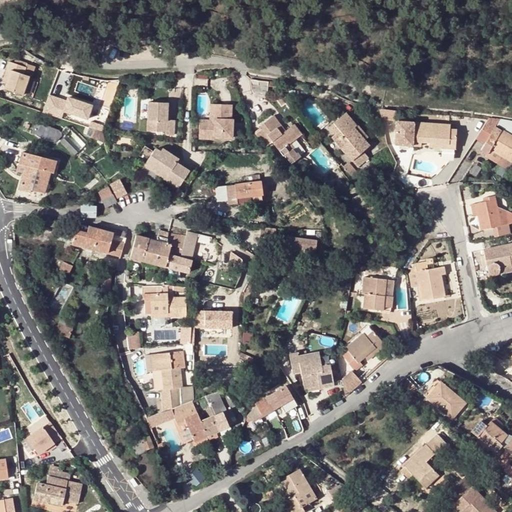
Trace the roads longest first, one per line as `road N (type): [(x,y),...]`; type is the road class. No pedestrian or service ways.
road 1 (residential): [(349,85),(242,64),(79,62),(28,41),(0,40)]
road 2 (residential): [(139,511),(11,292)]
road 3 (residential): [(27,211),(93,219),(136,211),(120,284),(125,352)]
road 4 (track): [(349,85),(506,109),(511,98)]
road 5 (residential): [(428,348),(300,438)]
road 6 (residential): [(448,193),(482,331)]
